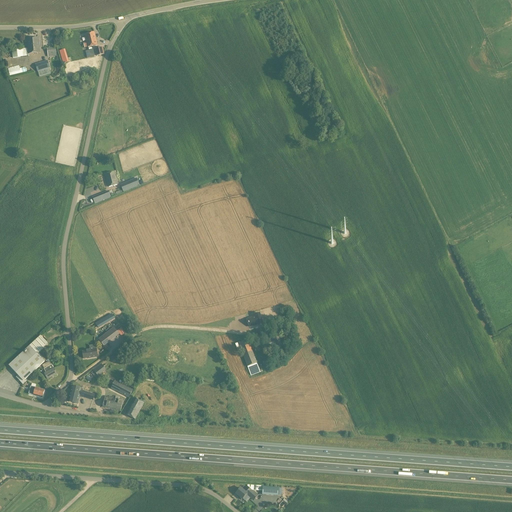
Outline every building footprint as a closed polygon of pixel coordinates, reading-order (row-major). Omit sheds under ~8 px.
[(87,42),(83,43),(84,48),(97,45),(95,36),(94,32),(85,35),(87,42)] [(28,53),(39,52),(38,38),(27,39),(28,53)] [(104,55),(102,47),(95,49),(96,56),(104,55)] [(13,58),(19,57),(19,54),(27,53),(27,48),(12,51),(13,57),(13,58)] [(68,58),(65,49),(59,51),(63,64),(69,62),(68,58)] [(92,50),(86,51),(87,58),(94,57),(92,50)] [(47,61),(35,65),(37,72),(49,68),(47,61)] [(26,65),(9,68),(11,76),(28,72),(26,65)] [(117,185),(114,173),(106,175),(109,187),(117,185)] [(137,179),(124,184),(127,189),(139,184),(137,179)] [(109,190),(93,197),(96,202),(111,196),(109,190)] [(264,323),(261,313),(256,315),(257,316),(249,319),(251,326),(259,324),(260,325),(264,323)] [(96,323),(99,328),(114,319),(111,314),(96,323)] [(114,327),(98,339),(104,346),(119,334),(114,327)] [(265,349),(266,352),(277,349),(278,351),(283,349),(278,335),(273,336),(273,337),(262,340),(265,349)] [(44,362),(37,354),(41,350),(48,344),(41,336),(9,366),(18,375),(16,377),(23,385),(27,381),(25,379),(44,362)] [(247,367),(257,363),(248,340),(238,344),(247,367)] [(87,351),(83,352),(84,359),(88,358),(88,359),(97,357),(96,349),(87,351)] [(54,368),(50,361),(42,365),(44,369),(46,373),(44,373),(48,379),(57,374),(54,368)] [(106,370),(101,364),(93,370),(98,377),(105,371),(106,370)] [(129,398),(133,390),(114,381),(110,388),(129,398)] [(31,386),(29,394),(33,395),(43,398),(45,390),(35,388),(31,386)] [(93,401),(95,395),(81,390),(81,388),(72,386),(68,402),(78,404),(80,396),(93,401)] [(120,412),(123,401),(118,400),(119,397),(116,396),(115,397),(109,396),(109,397),(105,396),(104,401),(102,408),(120,412)] [(126,415),(135,419),(144,404),(135,399),(126,415)] [(279,488),(263,486),(262,495),(278,496),(279,488)] [(240,496),(239,497),(241,500),(242,498),(242,499),(247,494),(247,495),(248,494),(250,495),(249,496),(253,500),(257,496),(247,487),(243,491),(241,488),(236,493),(240,496)]
